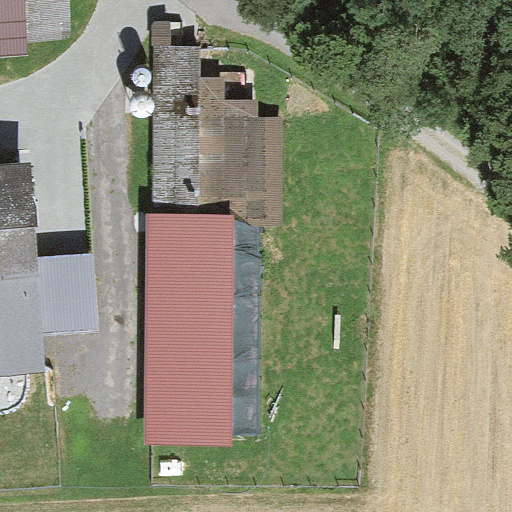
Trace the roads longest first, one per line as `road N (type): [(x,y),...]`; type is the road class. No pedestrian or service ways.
road 1 (track): [(260,0),(511,195)]
road 2 (track): [(126,0),(119,36),(80,89),(32,116),(0,122)]
